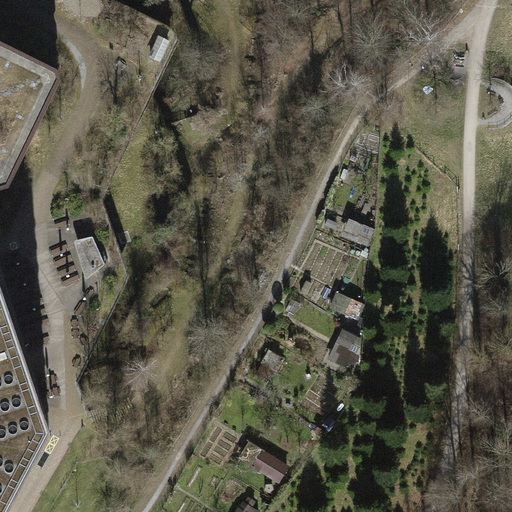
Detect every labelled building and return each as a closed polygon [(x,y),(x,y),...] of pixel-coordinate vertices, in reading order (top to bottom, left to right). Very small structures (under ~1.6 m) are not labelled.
[(0,191),(9,188),(61,82),(58,72),(0,43),(0,191)] [(352,225),(348,240),(373,248),(378,232),(352,225)] [(93,236),(78,240),(93,274),(105,264),(93,236)] [(0,511),(7,511),(51,432),(0,266),(0,511)] [(361,322),(367,309),(344,298),(338,311),(361,322)] [(330,359),(355,370),(369,341),(344,329),(330,359)] [(144,375),(134,375),(134,390),(144,390),(144,375)]
